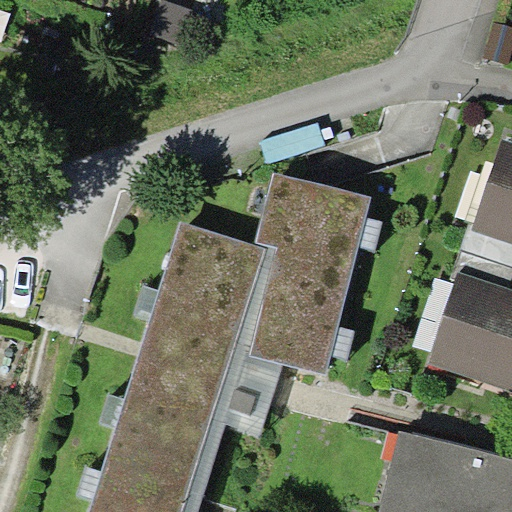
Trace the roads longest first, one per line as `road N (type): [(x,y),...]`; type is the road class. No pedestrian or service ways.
road 1 (residential): [(429,78),(298,107),(0,197)]
road 2 (track): [(95,168),(0,477)]
